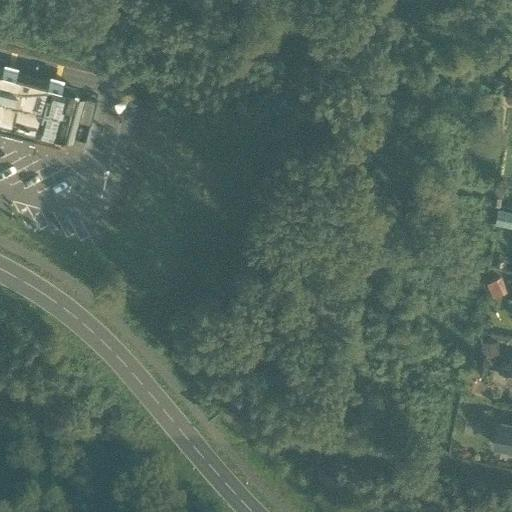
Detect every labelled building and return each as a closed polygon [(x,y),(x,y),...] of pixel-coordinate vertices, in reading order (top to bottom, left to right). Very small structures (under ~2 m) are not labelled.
[(0,63),(0,70),(3,71),(4,67),(17,71),(16,75),(48,84),(50,79),(63,83),(62,87),(75,91),(77,85),(64,81),(65,79),(51,75),(50,77),(18,68),(19,66),(5,62),(4,65),(0,63)] [(0,70),(0,125),(61,143),(65,144),(66,140),(78,96),(79,92),(75,91),(62,87),(63,83),(50,79),(48,84),(16,75),(17,71),(4,67),(3,71),(0,70)] [(85,98),(78,96),(66,140),(72,142),(85,98)] [(91,124),(97,101),(86,98),(80,121),(91,124)] [(61,143),(0,125),(0,132),(60,149),(61,143)] [(500,224),(511,224),(511,211),(501,211),(500,224)] [(511,424),(499,422),(495,445),(511,447),(511,424)]
